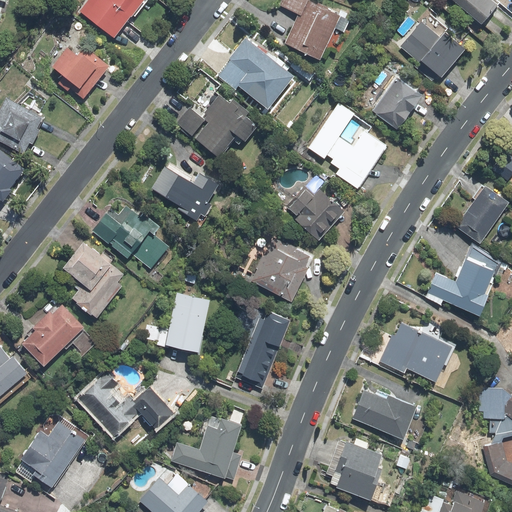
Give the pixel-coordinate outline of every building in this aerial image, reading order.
[(141,1),(139,0),(93,0),(82,15),(112,38),(141,1)] [(338,16),(307,2),(308,0),(284,0),(281,7),(299,15),(287,41),(319,56),(338,16)] [(483,0),(450,0),(478,25),(492,9),(483,0)] [(420,23),(400,46),(436,78),(456,55),(420,23)] [(288,76),(248,42),(222,72),(262,106),(288,76)] [(104,68),(79,46),(52,78),(78,99),(104,68)] [(418,96),(394,79),(372,112),(396,128),(418,96)] [(192,110),(177,126),(216,161),(248,125),(219,99),(201,119),(192,110)] [(9,100),(0,114),(0,142),(21,155),(42,120),(9,100)] [(337,107),(308,148),(339,169),(335,174),(354,187),(381,148),(362,134),(351,151),(336,140),(352,118),(337,107)] [(0,203),(24,175),(0,154),(0,203)] [(511,173),(511,159),(505,155),(494,171),(507,180),(511,173)] [(207,191),(166,166),(151,189),(192,214),(207,191)] [(337,214),(309,187),(286,209),(315,237),(337,214)] [(504,201),(485,188),(458,228),(477,241),(504,201)] [(106,217),(94,232),(125,255),(128,252),(147,267),(161,249),(146,237),(151,230),(123,209),(113,222),(106,217)] [(306,259),(272,241),(250,281),(284,300),(306,259)] [(119,274),(84,245),(61,272),(81,288),(72,299),(90,314),(114,286),(111,283),(119,274)] [(455,282),(437,274),(427,294),(475,316),(485,296),(479,293),(490,271),(465,260),(455,282)] [(202,302),(175,296),(164,345),(191,351),(202,302)] [(78,328),(57,307),(20,343),(41,365),(78,328)] [(285,322),(264,314),(239,378),(260,386),(285,322)] [(432,381),(447,347),(399,325),(383,360),(432,381)] [(0,397),(25,375),(8,355),(5,357),(0,351),(0,397)] [(100,377),(77,398),(110,434),(136,411),(151,428),(166,415),(144,392),(128,407),(100,377)] [(410,412),(363,392),(352,418),(399,438),(410,412)] [(511,398),(509,397),(499,411),(511,420),(511,398)] [(215,432),(206,429),(198,454),(177,447),(172,461),(219,477),(235,429),(218,423),(215,432)] [(39,435),(19,461),(49,482),(78,443),(55,425),(44,439),(39,435)] [(364,499),(379,455),(345,443),(329,487),(364,499)] [(500,446),(484,449),(488,476),(508,486),(511,478),(511,467),(503,463),(500,446)] [(407,457),(398,455),(394,467),(404,470),(407,457)] [(158,483),(141,503),(150,511),(195,511),(205,502),(186,485),(174,497),(158,483)] [(476,511),(479,505),(455,495),(450,507),(441,503),(437,511),(476,511)]
